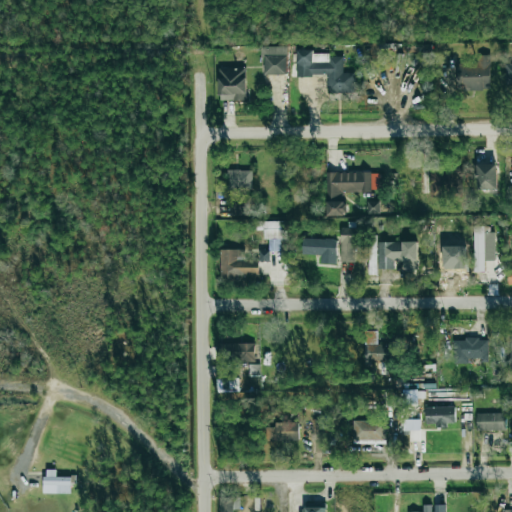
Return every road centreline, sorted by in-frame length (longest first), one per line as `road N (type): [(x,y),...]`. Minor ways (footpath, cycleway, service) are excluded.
road 1 (residential): [(204,511),(197,68)]
road 2 (residential): [(198,132),(511,128)]
road 3 (residential): [(200,305),(511,300)]
road 4 (residential): [(203,476),(511,471)]
